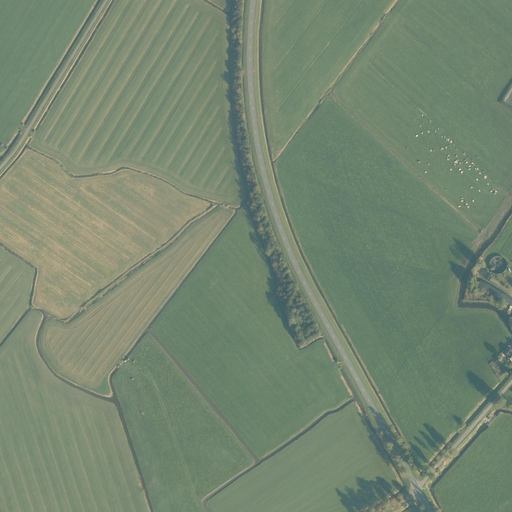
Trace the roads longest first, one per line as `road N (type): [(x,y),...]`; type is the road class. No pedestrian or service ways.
road 1 (secondary): [(417,489),(281,230),(254,127),(252,0)]
road 2 (unclassified): [(0,168),(106,0)]
road 3 (unclassified): [(417,489),(511,381)]
